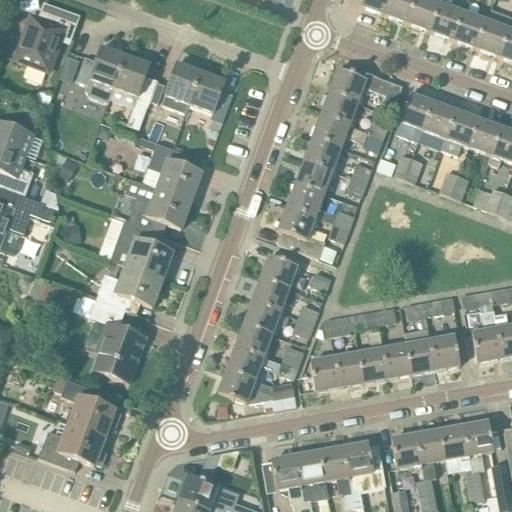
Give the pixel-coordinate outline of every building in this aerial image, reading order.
[(384,17),(390,0),(363,0),(360,8),(384,17)] [(390,0),(384,17),(407,25),(416,0),(390,0)] [(416,0),(407,25),(430,34),(440,7),(422,0),(416,0)] [(48,75),(59,45),(68,49),(79,20),(43,7),(38,21),(30,19),(14,63),(48,75)] [(430,34),(453,42),(463,15),(440,7),(430,34)] [(486,24),(463,15),(453,42),(476,51),(490,13),(486,24)] [(476,51),(499,59),(511,24),(511,20),(490,13),(476,51)] [(511,24),(499,59),(511,64),(511,24)] [(113,91),(125,58),(101,49),(95,65),(84,60),(76,83),(87,88),(85,94),(88,100),(107,107),(113,91)] [(125,58),(113,91),(137,100),(135,105),(127,127),(114,122),(111,131),(123,136),(126,130),(138,134),(149,104),(148,104),(156,85),(157,85),(158,82),(146,78),(150,67),(125,58)] [(189,105),(201,74),(177,65),(161,109),(184,117),(188,105),(189,105)] [(364,81),(338,71),(329,97),(357,107),(364,90),(385,98),(381,110),(392,114),(399,95),(401,89),(390,85),(366,76),(364,81)] [(201,74),(189,105),(213,114),(211,121),(212,122),(206,140),(215,143),(221,125),(223,126),(233,99),(221,95),(225,83),(201,74)] [(164,88),(157,85),(156,85),(148,104),(149,104),(157,107),(164,88)] [(410,96),(400,125),(395,138),(418,147),(434,105),(410,96)] [(357,107),(329,97),(321,118),(349,129),(357,107)] [(457,114),(434,105),(418,147),(441,155),(457,114)] [(0,150),(25,159),(42,111),(32,107),(22,134),(0,125),(0,150)] [(461,148),(469,151),(480,122),(457,114),(441,155),(456,161),(461,148)] [(312,141),(341,152),(345,140),(363,146),(361,150),(378,156),(383,142),(367,136),(349,129),(321,118),(312,141)] [(372,121),(367,136),(383,142),(388,128),(372,121)] [(469,151),(490,159),(487,167),(489,168),(503,131),(480,122),(469,151)] [(501,162),(511,166),(511,134),(503,131),(489,168),(498,171),(501,162)] [(304,164),(332,174),(341,152),(312,141),(304,164)] [(190,203),(201,175),(177,166),(181,155),(157,146),(148,172),(163,178),(158,191),(190,203)] [(25,159),(0,150),(0,174),(4,176),(0,186),(0,191),(24,200),(33,175),(20,171),(25,159)] [(77,169),(65,162),(48,155),(50,167),(59,172),(56,177),(67,184),(77,169)] [(405,184),(412,163),(399,158),(392,179),(405,184)] [(412,163),(405,184),(414,188),(422,166),(412,163)] [(323,197),(332,174),(304,164),(295,187),(323,197)] [(350,181),(366,187),(372,173),(355,167),(350,181)] [(451,201),(458,180),(446,175),(439,196),(451,201)] [(460,204),(468,183),(458,180),(451,201),(460,204)] [(361,202),(366,187),(350,181),(345,196),(361,202)] [(315,220),(323,197),(295,187),(287,209),(315,220)] [(58,212),(24,200),(0,191),(0,246),(5,233),(23,239),(29,221),(55,230),(57,224),(58,220),(58,212)] [(180,231),(190,203),(158,191),(152,206),(137,200),(128,225),(125,224),(152,234),(157,222),(180,231)] [(496,217),(504,197),(492,192),(484,213),(496,217)] [(511,199),(504,197),(496,217),(511,222),(511,199)] [(307,241),(315,220),(287,209),(278,232),(282,233),(277,248),(318,263),(324,247),(307,241)] [(332,226),(349,233),(354,220),(337,213),(332,226)] [(97,258),(109,262),(123,224),(111,219),(97,258)] [(111,263),(161,282),(171,255),(148,246),(152,234),(125,224),(116,249),(111,263)] [(344,247),(349,233),(332,226),(327,241),(344,247)] [(77,228),(62,231),(66,249),(81,246),(77,228)] [(297,269),(269,259),(260,282),(288,293),(297,269)] [(121,282),(106,276),(95,304),(124,315),(129,301),(151,309),(161,282),(111,263),(110,265),(125,270),(121,282)] [(309,288),(309,289),(325,295),(326,296),(331,283),(314,276),(313,278),(309,288)] [(58,290),(36,282),(23,316),(45,324),(58,290)] [(252,305),(280,315),(288,293),(260,282),(252,305)] [(507,290),(489,294),(492,309),(510,306),(510,305),(511,304),(511,290),(507,291),(507,290)] [(489,294),(460,299),(462,313),(492,309),(489,294)] [(423,305),(425,321),(454,316),(452,300),(423,305)] [(95,304),(89,320),(110,328),(94,372),(128,385),(145,339),(119,329),(124,315),(95,304)] [(244,328),(272,338),(280,315),(252,305),(244,328)] [(425,321),(423,305),(404,309),(407,324),(425,321)] [(297,321),(314,328),(319,315),(302,308),(297,321)] [(375,314),(378,329),(396,326),(393,311),(375,314)] [(378,329),(375,314),(357,317),(359,332),(378,329)] [(511,327),(507,329),(505,317),(494,319),(493,314),(493,315),(501,360),(511,358),(511,327)] [(501,360),(493,315),(480,317),(483,333),(472,335),(477,365),(501,360)] [(327,322),(330,341),(351,337),(347,319),(327,322)] [(309,342),(314,328),(297,321),(291,336),(309,342)] [(330,341),(327,322),(325,323),(324,324),(321,325),(315,339),(323,342),(330,341)] [(0,343),(11,348),(16,334),(0,327),(0,343)] [(235,350),(263,360),(272,338),(244,328),(235,350)] [(382,351),(381,351),(378,335),(367,337),(370,353),(358,355),(363,385),(387,381),(382,351)] [(429,342),(435,372),(459,367),(454,338),(429,342)] [(429,342),(405,347),(411,376),(435,372),(429,342)] [(405,347),(382,351),(387,381),(411,376),(405,347)] [(280,366),(297,373),(304,356),(287,349),(280,366)] [(227,373),(255,383),(263,360),(235,350),(227,373)] [(358,355),(334,360),(339,389),(363,385),(358,355)] [(339,389),(334,360),(309,364),(314,394),(339,389)] [(294,383),(297,373),(280,366),(276,377),(294,383)] [(255,383),(227,373),(218,396),(246,406),(273,402),(273,404),(294,400),(291,386),(271,390),(255,383)] [(68,427),(104,440),(109,428),(116,431),(120,418),(114,415),(115,413),(99,407),(104,396),(67,382),(61,398),(77,404),(68,427)] [(478,474),(478,475),(483,474),(480,456),(493,453),(488,424),(463,428),(469,458),(472,475),(478,474)] [(104,440),(68,427),(67,429),(59,426),(55,438),(47,435),(37,460),(75,475),(80,462),(94,468),(94,467),(102,470),(107,456),(99,453),(104,440)] [(445,462),(469,458),(463,428),(440,432),(445,462)] [(430,483),(435,482),(432,464),(445,462),(440,432),(416,436),(421,466),(424,483),(430,483)] [(397,470),(421,466),(416,436),(392,441),(397,470)] [(343,449),(351,494),(357,493),(358,496),(385,492),(377,449),(369,450),(368,445),(343,449)] [(351,494),(343,449),(319,454),(325,484),(335,482),(338,500),(344,499),(346,511),(360,510),(358,496),(357,493),(351,494)] [(319,454),(295,458),(304,506),(310,505),(327,502),(324,484),(325,484),(319,454)] [(295,458),(271,462),(271,464),(261,466),(266,494),(276,492),(287,490),(290,508),(292,508),(292,511),(311,511),(310,505),(304,506),(295,458)] [(504,469),(490,471),(497,511),(510,511),(511,511),(504,469)] [(472,475),(464,476),(466,492),(480,489),(478,475),(478,474),(472,475)] [(249,511),(233,506),(236,497),(216,489),(217,488),(188,477),(179,501),(206,511),(249,511)] [(424,483),(415,485),(417,500),(432,498),(430,483),(424,483)] [(477,506),(483,505),(480,489),(466,492),(469,507),(477,506)] [(408,511),(405,493),(391,495),(394,511),(408,511)] [(434,511),(432,498),(417,500),(419,511),(434,511)] [(206,511),(179,501),(174,511),(206,511)]
